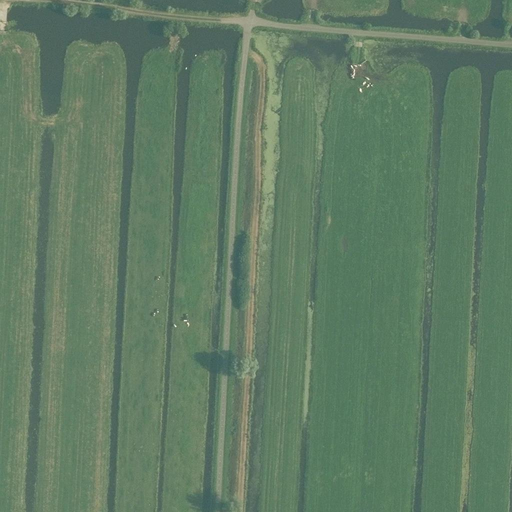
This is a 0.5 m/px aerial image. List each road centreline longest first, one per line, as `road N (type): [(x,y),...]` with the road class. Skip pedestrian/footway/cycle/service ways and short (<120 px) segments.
road 1 (unclassified): [(248,22),(511,46)]
road 2 (track): [(34,0),(248,22)]
